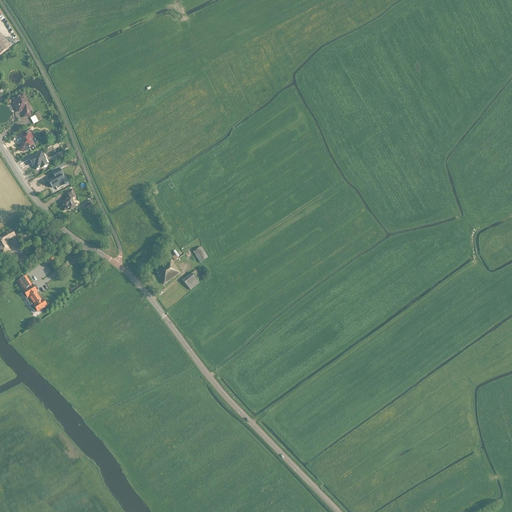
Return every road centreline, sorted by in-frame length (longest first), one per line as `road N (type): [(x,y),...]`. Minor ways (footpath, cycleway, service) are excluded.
road 1 (tertiary): [(338,511),(219,389),(137,282),(50,218),(0,146)]
road 2 (track): [(511,209),(472,232),(475,261),(249,422)]
